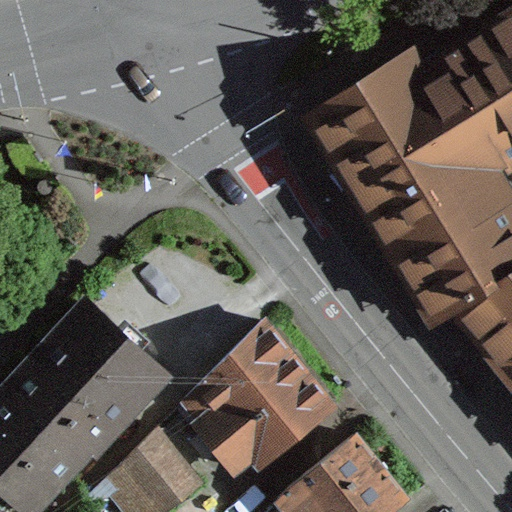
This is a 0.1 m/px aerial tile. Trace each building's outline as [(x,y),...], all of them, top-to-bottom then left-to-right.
[(406,50),(309,109),(355,182),(451,123),(483,175),(511,156),(511,17),(421,74),(406,50)] [(459,305),(511,272),(511,221),(483,175),(451,123),(355,182),(438,317),(459,305)] [(511,272),(459,305),(511,371),(511,272)] [(0,397),(0,485),(27,511),(89,444),(92,447),(164,373),(87,301),(0,397)] [(334,406),(261,318),(188,395),(207,419),(201,424),(235,466),(254,450),(264,462),(334,406)] [(163,511),(200,482),(158,432),(162,427),(159,423),(119,463),(163,511)] [(388,511),(407,497),(353,433),(276,496),(289,511),(388,511)] [(163,511),(119,463),(87,495),(97,504),(111,491),(129,511),(163,511)]
